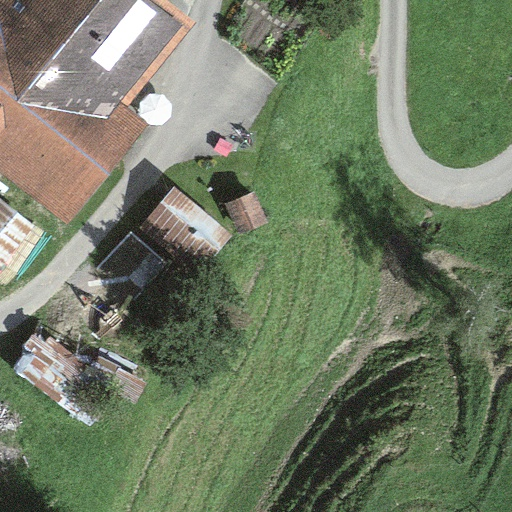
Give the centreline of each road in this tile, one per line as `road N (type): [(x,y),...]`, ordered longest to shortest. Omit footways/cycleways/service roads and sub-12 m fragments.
road 1 (residential): [(209,0),(185,87),(144,171),(14,313)]
road 2 (residential): [(511,163),(497,176),(449,186),(410,165),(394,112),(391,0)]
